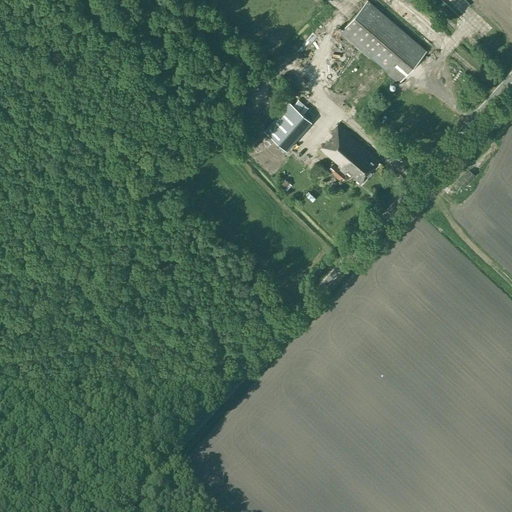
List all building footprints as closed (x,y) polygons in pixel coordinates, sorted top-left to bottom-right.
[(388,71),(387,73),(398,82),(426,50),(366,0),(340,31),(388,71)] [(404,0),(377,0),(408,17),(414,6),(404,0)] [(429,26),(424,39),(440,45),(445,32),(429,26)] [(485,37),(490,31),(485,26),(479,32),(485,37)] [(370,56),(367,59),(333,100),(349,112),(385,69),(370,56)] [(311,120),(302,113),(308,106),(298,97),(292,104),(288,100),(263,129),(280,144),(277,147),(283,152),(311,120)] [(345,173),(347,171),(360,183),(379,162),(338,124),(324,140),(326,141),(321,147),(339,164),(337,166),(333,163),(328,168),(341,179),(346,174),(345,173)] [(472,177),(474,174),(469,169),(457,183),(462,187),(464,185),(467,188),(475,180),(472,177)] [(279,184),(284,188),(289,182),(284,178),(279,184)]
